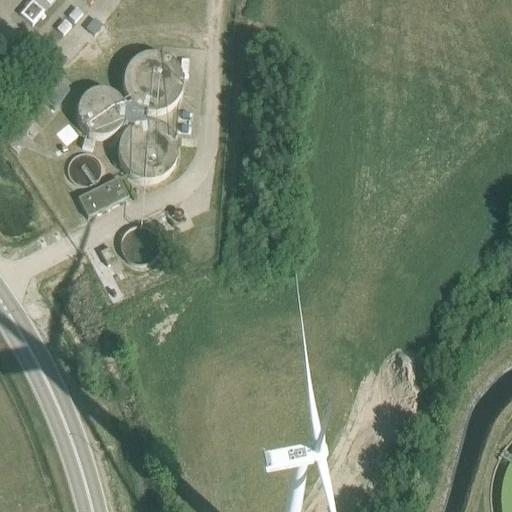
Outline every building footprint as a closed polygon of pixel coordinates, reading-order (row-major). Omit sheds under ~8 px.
[(32,2),(20,16),(32,27),(44,13),(32,2)] [(120,82),(121,91),(125,100),(131,107),(140,112),(150,114),(159,112),(168,108),(174,101),(178,92),(179,82),(177,73),(172,64),(164,58),(155,55),(145,54),(136,58),(128,64),(122,72),(120,82)] [(59,87),(43,106),(52,114),(68,95),(59,87)] [(87,135),(94,138),(102,137),(109,135),(115,130),(119,123),(120,116),(119,108),(116,101),(110,96),(103,93),(96,92),(88,94),(82,98),(77,104),(75,111),(75,118),(77,125),(81,131),(87,135)] [(179,113),(179,120),(191,121),(192,114),(179,113)] [(118,153),(119,163),(123,172),(129,179),(138,184),(147,185),(157,184),(166,179),(172,172),(176,163),(177,153),(175,144),(170,136),(162,129),(153,126),(143,126),(133,129),(125,135),(120,143),(118,153)] [(84,142),(81,150),(91,152),(94,144),(84,142)] [(70,162),(67,167),(66,173),(67,178),(69,183),(73,187),(77,189),(83,190),(88,190),(93,187),(96,183),(99,179),(100,174),(99,168),(96,163),(92,159),(86,157),(81,157),(75,158),(70,162)] [(118,181),(78,202),(87,221),(128,200),(118,181)] [(123,236),(120,242),(119,248),(120,254),(123,260),(127,264),(133,267),(139,268),(145,267),(150,264),(155,259),(157,253),(157,247),(156,241),(152,235),(147,232),(141,229),(135,230),(128,232),(123,236)] [(110,250),(100,255),(107,268),(117,263),(110,250)] [(511,511),(511,448),(507,455),(500,470),(495,485),(494,501),(495,511),(511,511)]
